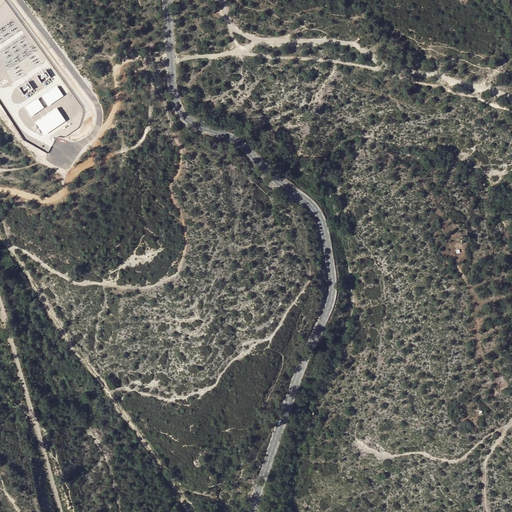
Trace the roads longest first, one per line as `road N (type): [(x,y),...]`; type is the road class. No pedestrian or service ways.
road 1 (tertiary): [(167,0),(174,94),(185,122),(240,150),(305,204),(328,242),(331,306),(253,511)]
road 2 (track): [(511,98),(394,65),(341,38),(264,39)]
road 3 (track): [(264,39),(119,54),(119,96),(107,127),(95,130)]
